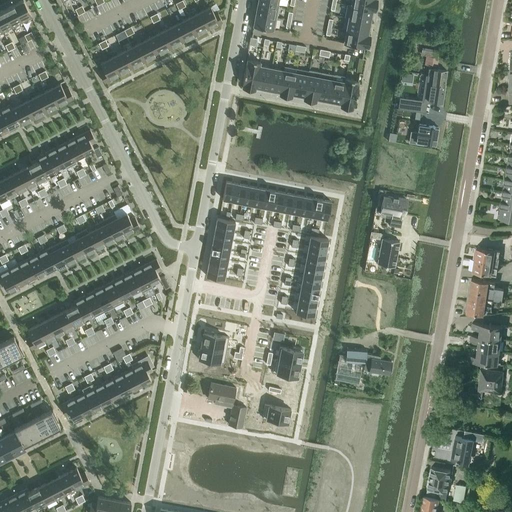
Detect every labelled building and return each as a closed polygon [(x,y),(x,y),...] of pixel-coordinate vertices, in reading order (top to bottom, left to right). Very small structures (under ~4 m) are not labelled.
[(22,22),(32,17),(23,0),(13,5),(22,22)] [(347,4),(372,9),(373,0),(352,0),(351,5),(347,4)] [(256,13),(277,17),(279,6),(277,5),(258,2),(256,13)] [(345,17),(370,22),(372,9),(347,4),(345,17)] [(13,27),(22,22),(13,5),(4,10),(13,27)] [(223,22),(218,12),(217,11),(214,13),(211,6),(201,11),(209,29),(223,22)] [(0,26),(3,32),(13,27),(4,10),(0,11),(0,26)] [(197,35),(209,29),(201,11),(188,18),(197,35)] [(277,17),(256,13),(254,25),(262,27),(265,28),(265,27),(275,29),(277,17)] [(370,22),(345,17),(345,18),(349,18),(347,30),(367,34),(370,22)] [(184,42),(197,35),(188,18),(175,25),(184,42)] [(171,48),(184,42),(175,25),(162,31),(171,48)] [(367,34),(347,30),(344,42),(353,44),(353,45),(356,45),(365,46),(367,34)] [(158,55),(171,48),(162,31),(149,38),(158,55)] [(145,62),(158,55),(149,38),(136,44),(145,62)] [(132,68),(145,62),(136,44),(124,51),(132,68)] [(425,65),(437,67),(439,58),(438,58),(439,50),(422,47),(421,55),(426,56),(425,65)] [(120,75),(132,68),(124,51),(111,58),(120,75)] [(105,82),(120,75),(111,58),(101,63),(104,69),(99,72),(105,82)] [(256,86),(260,65),(261,62),(255,61),(256,60),(253,59),(253,60),(247,59),(245,72),(244,72),(244,75),(243,84),(256,86)] [(268,89),(272,68),(260,65),(256,86),(268,89)] [(293,93),(296,73),(297,69),(285,66),(284,70),(280,91),(293,93)] [(280,91),(284,70),(272,68),(268,89),(280,91)] [(429,69),(428,76),(433,76),(432,85),(445,87),(447,71),(434,69),(434,70),(429,69)] [(402,72),(401,79),(412,80),(413,73),(402,72)] [(304,95),(308,75),(296,73),(293,93),(304,95)] [(308,75),(304,95),(316,98),(320,77),(308,75)] [(400,98),(399,108),(426,112),(427,101),(443,103),(445,87),(432,85),(433,76),(428,76),(424,101),(400,98)] [(320,77),(316,98),(328,100),(332,79),(320,77)] [(344,82),(341,102),(354,105),(356,96),(357,93),(356,93),(359,80),(353,79),(351,78),(351,79),(345,78),(344,82)] [(332,79),(328,100),(341,102),(344,82),(332,79)] [(59,106),(74,98),(69,87),(64,90),(61,83),(50,89),(59,106)] [(46,112),(59,106),(50,89),(38,95),(46,112)] [(34,119),(46,112),(38,95),(25,102),(34,119)] [(22,125),(34,119),(25,102),(13,108),(22,125)] [(9,127),(18,122),(20,126),(22,125),(13,108),(12,108),(10,104),(0,110),(9,127)] [(0,131),(9,127),(0,110),(0,109),(0,131)] [(399,118),(397,125),(407,126),(408,119),(399,118)] [(424,143),(436,145),(439,127),(419,124),(417,133),(412,132),(410,142),(423,145),(424,143)] [(75,137),(84,154),(94,149),(91,143),(96,140),(90,130),(75,137)] [(75,159),(84,154),(75,137),(66,142),(75,159)] [(66,142),(56,147),(65,164),(64,165),(66,168),(77,163),(75,159),(66,142)] [(56,147),(47,152),(55,169),(64,165),(65,164),(56,147)] [(37,159),(38,159),(46,174),(55,169),(47,152),(36,157),(37,159)] [(38,183),(48,178),(46,174),(38,159),(37,159),(28,164),(38,183)] [(28,188),(38,183),(28,164),(19,169),(28,188)] [(19,169),(9,174),(19,193),(28,188),(19,169)] [(0,180),(9,198),(19,193),(9,174),(0,178),(0,180)] [(511,180),(504,179),(502,191),(511,192),(511,180)] [(0,180),(0,202),(9,198),(0,180)] [(226,181),(223,199),(233,201),(236,183),(226,181)] [(236,183),(233,201),(242,203),(246,185),(236,183)] [(118,185),(114,188),(118,196),(122,194),(118,185)] [(246,185),(242,203),(252,204),(255,186),(246,185)] [(255,186),(252,204),(261,206),(265,188),(255,186)] [(265,188),(261,206),(271,208),(274,190),(265,188)] [(274,190),(271,208),(280,210),(283,192),(274,190)] [(511,192),(502,191),(500,203),(511,205),(511,192)] [(283,192),(280,210),(289,212),(293,194),(283,192)] [(293,194),(289,212),(299,213),(302,195),(293,194)] [(302,195),(299,213),(308,215),(312,197),(302,195)] [(391,218),(390,225),(401,227),(402,220),(403,213),(405,214),(407,200),(398,198),(398,197),(393,196),(393,197),(384,195),(381,212),(392,214),(392,218),(391,218)] [(312,197),(308,215),(318,217),(321,199),(312,197)] [(321,199),(318,217),(328,219),(331,201),(321,199)] [(511,205),(500,203),(498,215),(511,217),(511,205)] [(117,218),(125,235),(140,227),(135,216),(130,219),(127,212),(117,217),(117,218)] [(115,213),(105,219),(116,240),(125,235),(117,218),(117,217),(115,213)] [(217,218),(215,228),(233,231),(235,221),(217,218)] [(105,219),(95,224),(97,228),(97,227),(106,245),(116,240),(105,219)] [(97,250),(106,245),(97,227),(97,228),(89,232),(88,232),(97,250)] [(78,237),(87,254),(97,250),(88,232),(89,232),(87,228),(77,233),(79,237),(78,237)] [(215,228),(214,237),(232,241),(233,231),(215,228)] [(311,236),(309,245),(327,249),(329,239),(311,236)] [(77,259),(78,259),(87,254),(78,237),(69,242),(77,259)] [(214,237),(212,247),(230,250),(232,241),(214,237)] [(68,264),(77,259),(69,242),(67,238),(57,243),(68,264)] [(382,238),(378,263),(395,267),(400,241),(382,238)] [(58,269),(68,264),(57,243),(47,248),(56,266),(58,269)] [(309,245),(307,255),(325,258),(327,249),(309,245)] [(475,253),(474,258),(497,262),(499,249),(493,249),(493,248),(488,247),(487,248),(476,246),(476,248),(474,248),(474,253),(475,253)] [(212,247),(210,256),(228,259),(230,250),(212,247)] [(47,270),(56,266),(47,248),(38,253),(47,270)] [(38,253),(28,258),(37,275),(47,270),(38,253)] [(307,255),(305,264),(323,268),(325,258),(307,255)] [(210,256),(208,265),(226,269),(228,259),(210,256)] [(18,263),(27,280),(37,275),(28,258),(18,263)] [(497,262),(474,258),(473,264),(472,263),(471,269),(472,269),(472,270),(484,272),(484,273),(489,273),(490,272),(496,273),(497,262)] [(157,259),(142,266),(152,287),(153,287),(151,283),(161,278),(157,272),(162,269),(157,259)] [(27,280),(18,263),(9,268),(18,285),(27,280)] [(305,264),(303,274),(321,277),(323,268),(305,264)] [(208,265),(206,275),(224,279),(226,269),(208,265)] [(152,287),(142,266),(132,271),(143,292),(152,287)] [(9,268),(0,272),(0,286),(5,284),(8,290),(18,285),(9,268)] [(122,276),(131,293),(140,289),(142,292),(143,292),(132,271),(122,276)] [(303,274),(302,283),(320,287),(321,277),(303,274)] [(113,281),(124,302),(122,298),(131,293),(122,276),(113,281)] [(468,289),(503,294),(504,288),(494,287),(495,281),(470,277),(468,289)] [(124,302),(113,281),(103,286),(114,307),(124,302)] [(302,283),(300,293),(318,296),(320,287),(302,283)] [(114,307),(103,286),(94,291),(104,312),(114,307)] [(468,289),(466,300),(492,304),(493,298),(502,300),(503,294),(468,289)] [(104,312),(94,291),(84,296),(95,317),(104,312)] [(300,293),(298,302),(316,306),(318,296),(300,293)] [(95,317),(84,296),(74,301),(85,322),(83,318),(92,313),(94,317),(95,317)] [(492,304),(466,300),(465,309),(466,309),(466,312),(483,314),(484,308),(491,309),(492,306),(492,304)] [(65,306),(75,327),(85,322),(74,301),(65,306)] [(298,302),(296,312),(314,315),(316,306),(298,302)] [(75,327),(65,306),(61,307),(63,311),(57,315),(66,332),(75,327)] [(47,319),(56,337),(66,332),(57,315),(47,319)] [(38,324),(47,341),(56,337),(47,319),(38,324)] [(479,329),(478,335),(478,336),(500,338),(502,326),(472,322),(471,328),(479,329)] [(47,341),(38,324),(27,330),(31,336),(26,339),(31,349),(47,341)] [(205,330),(202,345),(227,350),(229,337),(214,334),(214,332),(205,330)] [(499,351),(500,338),(478,336),(478,335),(470,334),(470,341),(478,342),(477,348),(499,351)] [(14,336),(4,341),(13,358),(24,353),(19,342),(17,343),(14,336)] [(4,341),(0,343),(0,354),(4,363),(13,358),(4,341)] [(199,350),(197,358),(224,363),(227,350),(202,345),(201,350),(199,350)] [(275,359),(300,364),(303,349),(293,347),(293,349),(280,347),(278,359),(275,359)] [(497,364),(499,351),(477,348),(476,355),(468,354),(468,360),(497,364)] [(347,355),(346,361),(363,363),(365,363),(364,369),(369,369),(369,370),(372,371),(371,373),(378,374),(379,372),(390,374),(392,361),(380,359),(381,356),(367,353),(367,351),(347,349),(347,355)] [(340,354),(335,379),(359,384),(363,363),(346,361),(347,355),(340,354)] [(275,359),(273,372),(277,373),(277,375),(286,377),(287,375),(298,377),(300,364),(275,359)] [(133,367),(138,376),(142,384),(152,379),(148,373),(153,371),(148,360),(133,367)] [(138,376),(133,367),(123,372),(132,389),(142,384),(138,376)] [(470,392),(468,403),(481,406),(482,390),(502,392),(504,370),(480,368),(478,393),(470,392)] [(132,389),(123,372),(114,377),(122,394),(132,389)] [(104,382),(113,399),(122,394),(114,377),(104,382)] [(92,383),(103,404),(113,399),(104,382),(95,387),(93,383),(92,383)] [(208,398),(216,400),(215,403),(232,408),(228,424),(242,427),(247,408),(232,404),(236,387),(211,382),(208,398)] [(103,404),(92,383),(83,388),(94,409),(103,404)] [(75,397),(84,414),(94,409),(83,388),(82,389),(84,393),(75,397)] [(60,405),(66,416),(70,413),(74,419),(84,414),(75,397),(60,405)] [(265,404),(263,417),(278,420),(278,423),(287,425),(289,417),(290,417),(291,409),(265,404)] [(59,419),(53,408),(42,414),(51,431),(60,426),(57,420),(59,419)] [(51,431),(42,414),(33,419),(42,435),(51,431)] [(42,435),(33,419),(24,423),(32,440),(42,435)] [(15,428),(15,430),(23,445),(32,440),(24,423),(15,428)] [(485,433),(474,431),(465,429),(463,437),(455,435),(450,459),(456,460),(456,462),(459,463),(459,461),(468,462),(473,439),(483,441),(485,433)] [(23,445),(15,430),(6,435),(16,454),(25,449),(23,445)] [(16,454),(6,435),(0,437),(0,446),(6,459),(16,454)] [(428,487),(427,495),(445,498),(450,470),(431,466),(427,487),(428,487)] [(67,472),(75,490),(90,482),(85,471),(80,474),(77,467),(67,472)] [(66,495),(75,490),(67,472),(57,477),(66,495)] [(56,499),(66,495),(57,477),(47,482),(56,499)] [(47,482),(38,487),(46,504),(56,499),(47,482)] [(463,501),(466,487),(456,485),(453,500),(463,501)] [(38,487),(29,492),(28,492),(35,506),(34,506),(36,510),(46,504),(38,487)] [(27,488),(16,493),(25,511),(34,506),(35,506),(28,492),(29,492),(27,488)] [(16,493),(7,498),(13,511),(22,511),(25,511),(16,493)] [(423,495),(420,511),(428,511),(435,511),(439,498),(445,499),(445,498),(427,495),(423,495)] [(106,511),(109,498),(98,496),(97,503),(91,502),(89,511),(106,511)] [(13,511),(7,498),(0,501),(0,508),(1,511),(13,511)] [(117,511),(120,500),(109,498),(106,511),(117,511)] [(117,511),(129,511),(131,502),(120,500),(117,511)]
